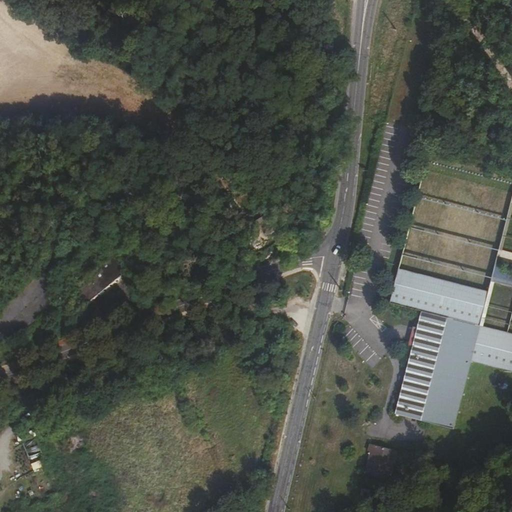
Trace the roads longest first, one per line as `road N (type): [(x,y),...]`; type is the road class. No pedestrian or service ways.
road 1 (tertiary): [(0,373),(334,249)]
road 2 (secondary): [(334,249),(274,511)]
road 3 (secondary): [(363,24),(334,249)]
